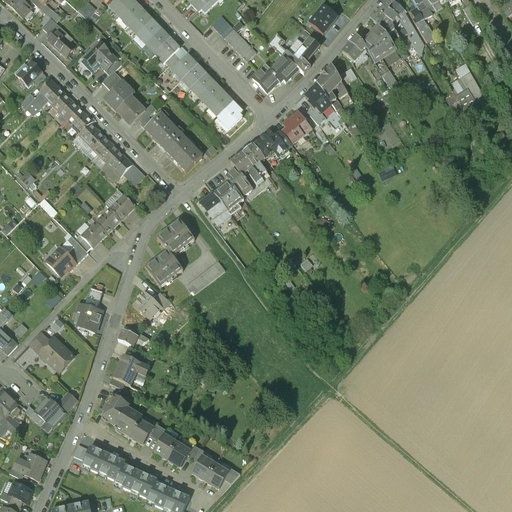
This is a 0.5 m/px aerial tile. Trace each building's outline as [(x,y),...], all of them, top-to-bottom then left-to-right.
[(19,0),(6,0),(4,3),(22,19),(30,11),(29,9),(19,0)] [(33,5),(27,0),(19,0),(29,9),(33,5)] [(45,9),(35,0),(27,0),(33,5),(46,17),(51,12),(46,7),(45,9)] [(64,1),(63,0),(35,0),(45,9),(46,7),(50,3),(52,0),(54,0),(60,6),(64,1)] [(112,0),(107,5),(105,9),(105,10),(115,21),(117,19),(134,3),(130,0),(112,0)] [(195,0),(189,6),(198,16),(201,13),(205,16),(218,3),(220,6),(223,3),(220,0),(195,0)] [(386,0),(382,6),(388,12),(389,11),(394,5),(398,0),(386,0)] [(431,17),(416,0),(409,0),(416,11),(423,21),(423,22),(431,17)] [(441,0),(425,0),(425,1),(431,9),(435,15),(441,12),(436,5),(442,2),(441,0)] [(496,9),(489,0),(484,0),(492,12),(496,9)] [(505,0),(501,0),(495,4),(498,8),(507,2),(505,0)] [(511,0),(499,10),(505,18),(511,13),(509,10),(511,8),(511,0)] [(134,3),(117,19),(126,29),(143,13),(134,3)] [(86,4),(78,13),(89,23),(95,15),(96,12),(86,4)] [(416,36),(402,12),(394,5),(389,11),(397,18),(402,27),(402,28),(414,49),(416,48),(421,45),(416,36)] [(96,12),(95,15),(99,18),(105,10),(105,9),(101,6),(96,12)] [(382,6),(370,21),(378,29),(379,28),(386,19),(383,18),(388,12),(382,6)] [(485,7),(477,13),(482,20),(490,15),(485,7)] [(337,20),(324,8),(309,26),(323,37),(337,20)] [(468,8),(462,12),(472,28),(478,24),(468,8)] [(388,12),(383,18),(386,19),(392,24),(397,18),(389,11),(388,12)] [(427,29),(422,22),(416,11),(410,14),(415,22),(413,23),(426,45),(435,40),(428,29),(427,29)] [(61,20),(51,12),(46,17),(42,21),(43,22),(40,26),(43,29),(50,21),(56,26),(61,20)] [(143,13),(126,29),(136,38),(152,22),(143,13)] [(226,24),(221,19),(212,27),(217,32),(226,24)] [(378,29),(362,46),(365,51),(369,57),(368,58),(374,66),(381,62),(385,60),(388,66),(398,59),(394,53),(396,52),(394,49),(388,39),(395,33),(392,24),(386,19),(379,28),(378,29)] [(56,26),(50,21),(43,29),(42,30),(50,38),(56,31),(58,33),(61,30),(56,26)] [(152,22),(136,38),(133,41),(142,50),(161,32),(152,22)] [(226,24),(217,32),(221,37),(230,28),(226,24)] [(230,28),(221,37),(225,40),(233,32),(230,28)] [(61,30),(58,33),(56,31),(50,38),(46,42),(66,60),(75,49),(64,39),(67,36),(61,30)] [(161,32),(142,50),(151,59),(154,56),(170,40),(161,32)] [(233,32),(225,40),(228,44),(237,36),(233,32)] [(395,33),(388,39),(394,49),(401,43),(395,33)] [(237,36),(228,44),(232,48),(241,40),(237,36)] [(286,54),(280,48),(284,43),(275,37),(268,46),(282,59),(286,54)] [(355,38),(342,54),(354,64),(365,51),(362,46),(355,38)] [(170,40),(154,56),(163,66),(165,64),(180,50),(170,40)] [(241,40),(232,48),(236,52),(244,44),(241,40)] [(309,42),(294,60),(286,54),(282,59),(284,60),(298,72),(304,77),(310,69),(305,65),(318,49),(309,42)] [(401,43),(394,49),(396,52),(399,56),(407,51),(401,43)] [(244,44),(236,52),(239,56),(248,47),(244,44)] [(116,61),(100,45),(84,61),(81,64),(92,75),(100,66),(104,71),(109,66),(110,67),(115,62),(116,61)] [(248,47),(239,56),(243,60),(252,51),(248,47)] [(180,50),(165,64),(169,68),(185,52),(182,49),(180,50)] [(252,51),(243,60),(247,64),(256,55),(252,51)] [(185,52),(169,68),(173,71),(188,57),(189,56),(185,52)] [(188,57),(173,71),(171,73),(172,73),(171,75),(179,84),(180,83),(180,84),(198,67),(188,57)] [(270,73),(265,68),(253,81),(267,96),(274,89),(272,87),(277,83),(280,86),(284,83),(286,85),(291,80),(290,80),(298,72),(284,60),(270,73)] [(115,62),(110,67),(109,66),(104,71),(103,72),(109,79),(114,74),(121,68),(115,62)] [(398,89),(381,62),(374,66),(384,82),(391,93),(398,89)] [(31,63),(17,77),(28,89),(34,82),(42,75),(43,74),(31,63)] [(198,67),(180,84),(178,85),(187,94),(190,92),(206,76),(198,67)] [(331,67),(317,85),(326,98),(330,94),(338,88),(341,85),(331,67)] [(351,72),(340,78),(346,87),(357,81),(351,72)] [(109,79),(103,85),(110,92),(121,81),(114,74),(109,79)] [(489,107),(469,74),(460,80),(476,105),(481,113),(487,109),(489,107)] [(42,75),(34,82),(38,86),(46,78),(42,75)] [(206,76),(190,92),(199,101),(215,85),(206,76)] [(51,82),(39,94),(41,95),(35,101),(26,110),(34,118),(48,103),(53,108),(65,97),(58,90),(59,90),(51,82)] [(215,85),(199,101),(208,111),(224,94),(215,85)] [(347,95),(341,85),(338,88),(340,91),(339,93),(341,98),(347,95)] [(121,86),(105,102),(110,108),(111,107),(116,113),(130,99),(133,97),(121,86)] [(331,107),(318,88),(315,90),(313,90),(311,92),(309,94),(309,96),(305,98),(311,104),(309,106),(312,110),(314,112),(316,111),(321,116),(331,107)] [(224,94),(208,111),(217,121),(233,104),(224,94)] [(346,117),(330,94),(326,98),(341,120),(346,117)] [(391,94),(382,99),(388,109),(397,104),(391,94)] [(30,96),(21,105),(26,110),(35,101),(30,96)] [(73,105),(65,96),(65,97),(53,108),(47,114),(53,120),(55,118),(63,125),(66,122),(78,110),(73,105)] [(143,114),(130,101),(131,100),(130,99),(116,113),(131,128),(137,122),(145,114),(144,114),(144,113),(143,114)] [(233,104),(217,121),(215,123),(227,134),(242,120),(239,117),(243,114),(233,104)] [(417,104),(411,107),(415,116),(422,113),(417,104)] [(476,105),(465,113),(470,121),(471,121),(481,113),(476,105)] [(145,114),(137,122),(142,126),(148,120),(156,112),(151,107),(144,114),(145,114)] [(481,113),(471,121),(474,125),(490,113),(487,109),(481,113)] [(88,118),(79,110),(78,110),(66,122),(80,136),(91,125),(92,124),(87,119),(88,118)] [(312,110),(307,114),(318,127),(325,121),(321,116),(316,111),(314,112),(312,110)] [(297,113),(281,126),(285,130),(280,134),(290,147),(302,137),(303,139),(312,132),(297,113)] [(181,137),(160,116),(152,124),(144,131),(144,132),(156,144),(155,145),(164,154),(181,137)] [(142,126),(140,127),(144,131),(152,124),(148,120),(142,126)] [(351,124),(346,128),(353,137),(358,134),(351,124)] [(100,134),(91,125),(80,136),(73,143),(86,157),(104,140),(99,135),(100,134)] [(280,134),(274,139),(269,133),(264,137),(264,138),(253,147),(264,161),(273,154),(277,160),(291,148),(290,147),(280,134)] [(201,158),(181,137),(164,154),(172,162),(173,162),(185,174),(201,158)] [(104,140),(86,157),(101,171),(118,153),(113,149),(114,148),(105,139),(104,140)] [(253,147),(242,155),(260,178),(266,174),(259,165),(264,161),(253,147)] [(511,152),(509,150),(501,159),(509,167),(511,163),(511,152)] [(127,161),(119,153),(118,153),(101,171),(114,185),(132,167),(127,162),(127,161)] [(273,154),(264,161),(268,167),(277,160),(273,154)] [(242,155),(231,164),(238,173),(242,178),(243,177),(248,173),(249,176),(257,186),(263,182),(260,178),(242,155)] [(134,169),(126,176),(130,180),(138,173),(134,169)] [(352,173),(358,183),(362,180),(356,170),(352,173)] [(19,174),(16,177),(27,189),(35,181),(27,173),(23,177),(19,174)] [(138,173),(130,180),(137,187),(144,179),(138,173)] [(242,178),(238,173),(228,180),(226,178),(225,179),(229,184),(242,200),(247,196),(253,191),(243,177),(242,178)] [(263,182),(257,186),(258,188),(253,191),(247,196),(251,201),(271,185),(268,184),(266,180),(263,182)] [(242,200),(229,184),(213,196),(227,214),(244,201),(242,200)] [(36,192),(33,195),(42,203),(44,201),(47,198),(50,194),(47,192),(42,197),(36,192)] [(213,196),(213,195),(201,205),(217,227),(230,217),(227,214),(213,196)] [(123,196),(117,202),(118,203),(110,211),(120,222),(125,217),(135,208),(123,196)] [(39,205),(53,220),(58,215),(44,201),(42,203),(39,205)] [(109,210),(104,215),(104,216),(96,225),(106,235),(111,230),(112,231),(120,222),(110,211),(109,210)] [(180,221),(157,239),(167,252),(145,269),(161,289),(167,284),(166,282),(175,276),(176,277),(183,272),(173,258),(179,253),(178,252),(187,246),(187,247),(195,241),(180,221)] [(24,223),(17,229),(27,239),(34,233),(24,223)] [(96,225),(95,224),(90,229),(90,230),(82,238),(84,240),(92,249),(97,244),(98,244),(107,236),(106,235),(96,225)] [(237,227),(228,234),(233,240),(242,232),(237,227)] [(78,245),(71,238),(66,242),(74,249),(67,256),(75,264),(77,267),(88,255),(87,254),(78,245)] [(92,249),(84,240),(78,245),(87,254),(92,249)] [(67,256),(59,249),(52,257),(53,258),(47,265),(62,279),(75,264),(67,256)] [(307,259),(300,264),(306,271),(313,266),(307,259)] [(217,263),(186,288),(193,297),(224,273),(217,263)] [(46,280),(40,274),(31,283),(37,288),(46,280)] [(28,278),(22,283),(26,287),(31,281),(28,278)] [(22,290),(16,285),(12,291),(17,296),(22,290)] [(103,294),(91,290),(87,303),(95,306),(99,307),(103,294)] [(51,310),(52,311),(62,301),(55,294),(45,304),(51,310)] [(145,294),(133,307),(150,323),(161,310),(162,309),(154,302),(145,294)] [(170,304),(160,295),(154,302),(162,309),(161,310),(163,312),(170,304)] [(86,308),(80,306),(78,314),(83,315),(78,329),(95,335),(102,313),(93,310),(86,308)] [(0,350),(3,353),(13,343),(0,331),(8,323),(0,315),(0,350)] [(63,326),(57,321),(51,328),(57,333),(63,326)] [(21,326),(13,334),(20,340),(28,332),(21,326)] [(134,331),(125,327),(123,332),(131,336),(134,331)] [(131,336),(123,332),(118,342),(133,349),(135,345),(138,339),(137,339),(131,336)] [(143,335),(140,333),(137,339),(138,339),(135,345),(141,348),(149,342),(141,337),(143,335)] [(51,344),(41,334),(29,346),(39,356),(51,344)] [(74,359),(54,340),(51,344),(39,356),(59,375),(74,359)] [(13,343),(3,353),(8,357),(17,347),(13,343)] [(150,370),(124,358),(113,380),(124,386),(130,389),(137,375),(146,379),(150,370)] [(113,380),(112,380),(110,385),(122,391),(124,386),(113,380)] [(68,394),(56,407),(65,416),(77,403),(68,394)] [(3,395),(0,397),(0,412),(1,413),(0,413),(0,425),(1,424),(8,417),(17,408),(3,395)] [(128,407),(113,397),(103,414),(104,415),(103,417),(110,421),(109,423),(123,432),(122,434),(130,438),(140,422),(141,419),(126,410),(128,407)] [(56,407),(48,399),(35,413),(34,414),(35,414),(31,418),(31,419),(48,435),(65,416),(56,407)] [(35,413),(29,408),(26,415),(31,419),(31,418),(35,414),(34,414),(35,413)] [(8,417),(1,424),(9,432),(16,424),(8,417)] [(140,422),(130,438),(143,447),(149,437),(153,430),(152,430),(140,422)] [(161,430),(155,426),(152,430),(153,430),(149,437),(154,441),(161,430)] [(166,433),(161,430),(154,441),(159,444),(163,437),(164,437),(166,433)] [(164,437),(163,437),(159,444),(153,453),(167,461),(177,445),(164,437)] [(189,453),(177,445),(167,461),(180,470),(187,459),(190,453),(189,453)] [(89,452),(79,447),(74,458),(84,463),(89,452)] [(199,451),(193,447),(189,453),(190,453),(187,459),(192,462),(199,451)] [(182,496),(155,484),(156,482),(123,467),(124,464),(118,461),(90,449),(89,452),(84,463),(82,467),(116,483),(115,485),(148,500),(147,503),(166,511),(182,511),(188,499),(182,496)] [(49,459),(31,450),(28,456),(31,458),(31,457),(45,464),(46,464),(49,459)] [(205,455),(199,451),(192,462),(197,465),(202,458),(203,459),(205,455)] [(31,458),(27,466),(18,462),(14,471),(24,476),(38,483),(42,475),(40,474),(45,464),(31,457),(31,458)] [(203,459),(202,458),(197,465),(191,474),(205,483),(215,466),(203,459)] [(228,474),(215,466),(205,483),(219,491),(225,482),(229,475),(228,474)] [(24,476),(14,471),(11,470),(9,475),(22,481),(24,476)] [(240,476),(231,470),(228,474),(229,475),(225,482),(231,486),(240,476)] [(32,493),(14,484),(8,497),(21,503),(26,505),(32,493)] [(8,497),(2,494),(0,497),(0,500),(8,504),(19,509),(21,503),(8,497)]
